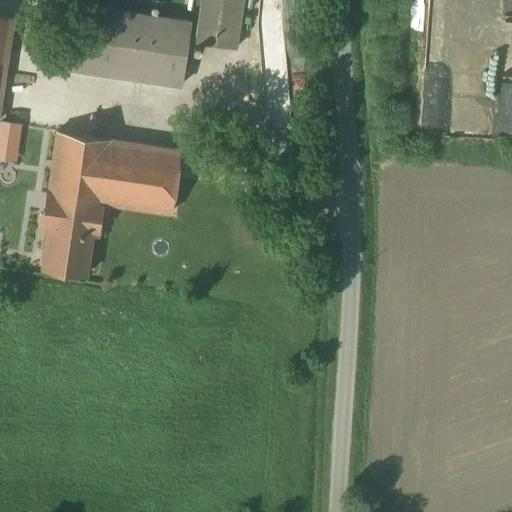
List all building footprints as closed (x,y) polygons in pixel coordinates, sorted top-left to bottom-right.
[(242,0),(202,0),(196,42),(235,48),(242,0)] [(256,0),(268,116),(280,115),(279,104),(270,105),(267,78),(286,76),(279,0),(256,0)] [(191,21),(79,5),(70,69),(182,85),(191,21)] [(0,102),(13,17),(0,15),(0,102)] [(48,193),(103,202),(170,212),(180,150),(58,131),(48,193)] [(98,235),(103,202),(48,193),(43,227),(48,228),(42,268),(86,275),(92,234),(98,235)]
